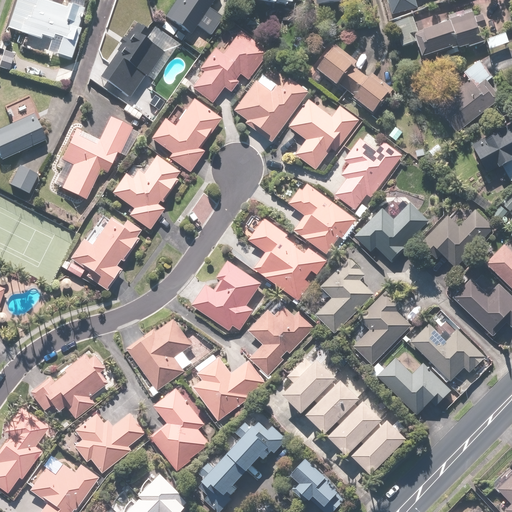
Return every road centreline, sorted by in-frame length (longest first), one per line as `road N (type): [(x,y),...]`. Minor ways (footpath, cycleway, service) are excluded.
road 1 (residential): [(0,391),(45,342),(152,301),(178,280),(234,197),(237,165)]
road 2 (primary): [(511,398),(401,511)]
